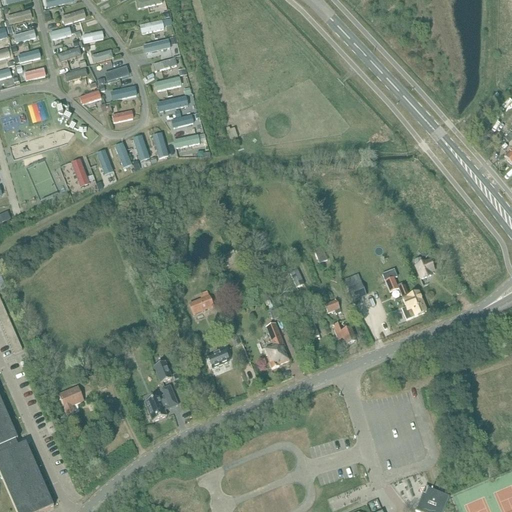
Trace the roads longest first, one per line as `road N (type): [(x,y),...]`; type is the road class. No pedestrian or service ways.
road 1 (unclassified): [(84,511),(151,455),(199,429),(481,311)]
road 2 (secondary): [(511,225),(331,19)]
